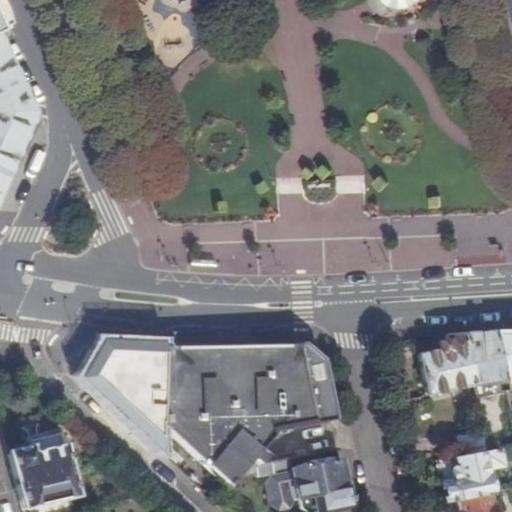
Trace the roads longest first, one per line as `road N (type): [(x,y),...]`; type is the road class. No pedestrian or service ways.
road 1 (residential): [(192,511),(54,379),(30,334),(33,302)]
road 2 (residential): [(348,303),(388,511)]
road 3 (residential): [(103,273),(112,242),(106,210),(63,111)]
road 4 (tertiary): [(348,303),(511,293)]
road 5 (residential): [(63,111),(58,159),(12,263)]
road 6 (tertiary): [(85,308),(154,317),(235,307)]
road 7 (tertiary): [(235,307),(159,279),(103,273)]
road 8 (residential): [(63,111),(14,0)]
